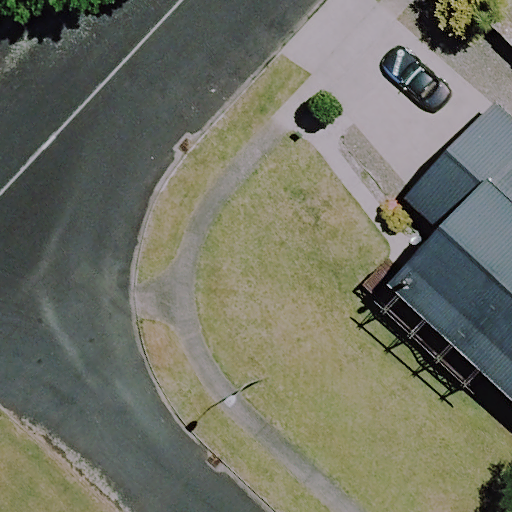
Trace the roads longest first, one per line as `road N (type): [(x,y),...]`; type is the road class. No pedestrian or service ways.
road 1 (residential): [(0,294),(219,511)]
road 2 (residential): [(0,184),(170,0)]
